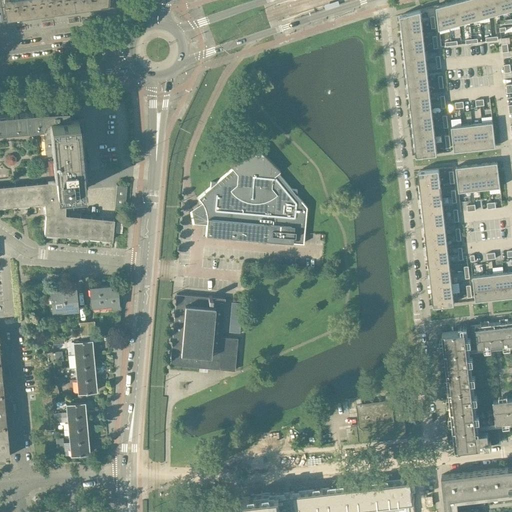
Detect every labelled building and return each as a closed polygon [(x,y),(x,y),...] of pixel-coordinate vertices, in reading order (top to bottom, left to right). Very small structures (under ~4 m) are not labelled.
[(107,1),(107,0),(3,0),(5,15),(76,5),(107,1)] [(456,0),(454,0),(446,2),(449,25),(459,22),(456,0)] [(466,0),(456,0),(459,22),(469,20),(466,0)] [(476,0),(466,0),(469,20),(479,17),(476,0)] [(487,0),(476,0),(479,17),(489,14),(487,0)] [(497,0),(487,0),(489,14),(499,11),(497,0)] [(507,0),(497,0),(499,11),(509,9),(507,0)] [(446,2),(436,5),(438,21),(439,28),(449,25),(446,2)] [(420,9),(400,15),(401,26),(422,23),(420,9)] [(422,23),(401,26),(402,36),(423,33),(422,23)] [(423,33),(402,36),(403,46),(424,43),(423,33)] [(424,43),(403,46),(404,55),(425,53),(424,43)] [(425,53),(404,55),(406,65),(426,63),(425,53)] [(426,63),(406,65),(407,75),(427,73),(426,63)] [(427,73),(407,75),(408,85),(429,83),(427,73)] [(429,83),(408,85),(409,95),(430,93),(429,83)] [(430,93),(409,95),(410,105),(431,103),(430,93)] [(431,103),(410,105),(411,115),(432,113),(431,103)] [(0,206),(1,207),(44,203),(45,216),(44,233),(112,239),(113,222),(64,218),(65,191),(84,190),(84,189),(83,189),(77,118),(77,117),(68,118),(68,110),(48,112),(47,111),(0,115),(0,206)] [(432,113),(411,115),(412,125),(433,123),(432,113)] [(492,121),(482,123),(485,148),(495,146),(492,121)] [(433,123),(412,125),(414,135),(434,133),(433,123)] [(482,123),(472,124),(474,149),(485,148),(482,123)] [(472,124),(461,125),(464,150),(474,149),(472,124)] [(461,125),(451,126),(454,151),(464,150),(461,125)] [(434,133),(414,135),(415,145),(435,143),(434,133)] [(435,143),(415,145),(416,155),(437,153),(435,143)] [(210,187),(197,197),(199,199),(200,200),(201,202),(203,205),(201,205),(204,214),(206,213),(206,215),(206,218),(206,220),(206,221),(205,234),(303,243),(306,207),(296,195),(296,189),(291,189),(277,172),(279,170),(279,171),(280,170),(259,149),(258,148),(257,148),(256,148),(255,148),(254,148),(230,166),(231,166),(233,168),(215,182),(210,182),(210,187)] [(497,162),(486,163),(489,188),(500,186),(497,162)] [(486,163),(476,164),(479,189),(489,188),(486,163)] [(476,164),(466,165),(469,190),(479,189),(476,164)] [(466,165),(455,166),(458,191),(469,190),(466,165)] [(438,168),(418,171),(419,181),(439,178),(438,168)] [(439,178),(419,181),(420,190),(441,188),(439,178)] [(124,208),(126,186),(116,185),(114,208),(124,208)] [(441,188),(420,190),(421,200),(442,197),(441,188)] [(442,197),(421,200),(422,209),(443,207),(442,197)] [(443,207),(422,209),(423,219),(444,217),(443,207)] [(444,217),(423,219),(424,228),(445,226),(444,217)] [(445,226),(424,228),(425,238),(446,236),(445,226)] [(306,235),(305,243),(320,245),(321,237),(306,235)] [(446,236),(425,238),(426,248),(447,245),(446,236)] [(447,245),(426,248),(428,257),(448,255),(447,245)] [(448,255),(428,257),(429,267),(449,264),(448,255)] [(449,264),(429,267),(430,276),(450,274),(449,264)] [(511,271),(503,272),(506,297),(511,296),(511,271)] [(503,272),(493,273),(496,298),(506,297),(503,272)] [(493,273),(482,274),(485,299),(496,298),(493,273)] [(450,274),(430,276),(431,286),(452,283),(450,274)] [(482,274),(472,276),(474,291),(475,300),(485,299),(482,274)] [(452,283),(431,286),(432,295),(453,293),(452,283)] [(119,307),(117,288),(110,289),(110,285),(89,287),(90,307),(111,305),(111,307),(119,307)] [(64,309),(64,311),(77,310),(75,288),(50,291),(51,310),(64,309)] [(453,293),(432,295),(433,305),(454,303),(453,293)] [(208,296),(176,294),(170,361),(199,364),(199,363),(209,364),(209,368),(234,370),(237,338),(221,336),(224,298),(211,297),(211,296),(208,296)] [(231,302),(228,332),(239,333),(240,327),(242,303),(232,302),(231,302)] [(511,343),(511,320),(468,326),(469,338),(472,337),(472,341),(470,342),(470,348),(511,343)] [(94,321),(86,322),(87,335),(95,334),(94,321)] [(87,335),(86,322),(79,322),(80,328),(80,334),(80,335),(87,335)] [(476,426),(471,388),(465,330),(442,332),(455,448),(480,445),(480,444),(484,444),(484,445),(491,444),(491,443),(499,442),(498,428),(487,429),(487,430),(476,431),(476,426)] [(73,341),(74,354),(92,352),(91,339),(73,341)] [(92,352),(74,354),(75,366),(94,365),(92,352)] [(94,365),(75,366),(76,379),(95,378),(94,365)] [(95,378),(76,379),(77,392),(96,390),(95,378)] [(358,424),(351,425),(352,441),(402,435),(406,430),(401,392),(385,394),(386,399),(362,402),(361,396),(355,397),(357,415),(358,424)] [(511,398),(493,400),(495,423),(511,421),(511,398)] [(65,403),(67,416),(85,414),(84,402),(65,403)] [(85,414),(67,416),(68,429),(86,427),(85,414)] [(6,424),(0,424),(0,456),(9,456),(6,424)] [(86,427),(68,429),(69,441),(87,440),(86,427)] [(87,440),(69,441),(70,454),(89,453),(87,440)] [(511,511),(511,469),(508,470),(508,467),(441,475),(444,497),(447,497),(449,509),(449,511),(511,511)] [(290,492),(264,495),(261,495),(250,496),(249,497),(243,497),(243,504),(243,505),(244,511),(414,511),(413,500),(414,500),(413,488),(412,481),(411,478),(408,478),(382,481),(379,482),(353,485),(352,485),(349,485),(323,488),(320,488),(294,491),(293,492),(291,492),(290,492)]
